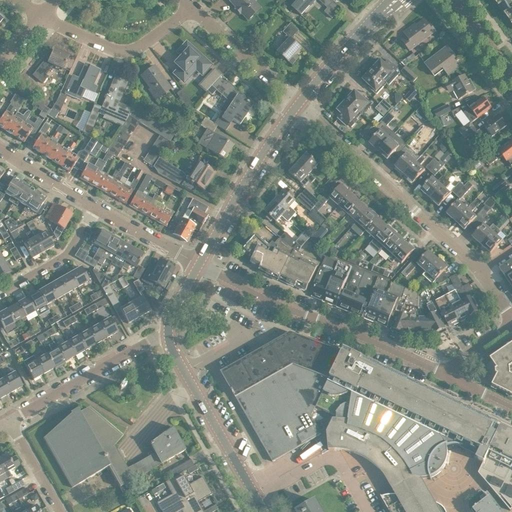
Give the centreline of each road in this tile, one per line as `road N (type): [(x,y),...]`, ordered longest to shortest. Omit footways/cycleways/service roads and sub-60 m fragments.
road 1 (unclassified): [(511,318),(482,271),(294,106)]
road 2 (unclassified): [(447,375),(198,263)]
road 3 (tertiary): [(262,511),(173,357),(168,334)]
road 4 (tertiary): [(198,263),(294,106)]
road 5 (residential): [(9,421),(168,334)]
road 6 (residential): [(42,16),(127,50),(191,6)]
road 7 (tertiary): [(294,106),(394,0)]
road 8 (residential): [(294,106),(191,6)]
road 9 (residential): [(0,293),(59,263),(96,207)]
